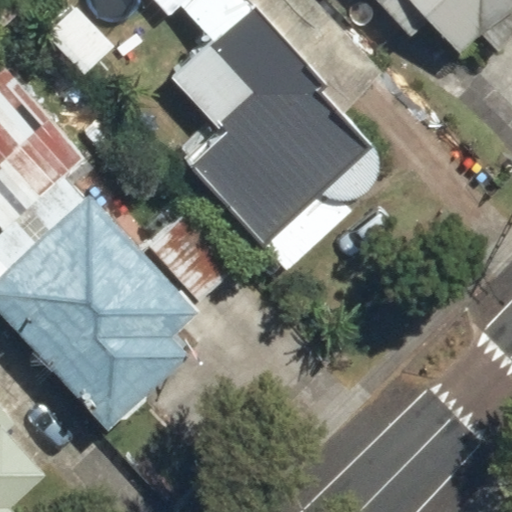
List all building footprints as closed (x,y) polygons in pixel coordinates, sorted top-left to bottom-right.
[(272,273),(338,212),(330,204),(377,160),(331,110),(367,77),(296,0),(136,0),(153,18),(165,7),(192,37),(150,76),(202,133),(165,169),(238,247),(244,242),(272,273)] [(511,0),(364,0),(391,27),(399,19),(435,56),(463,29),(482,48),(511,18),(511,0)] [(64,74),(96,49),(86,37),(103,23),(87,3),(70,16),(61,6),(30,31),(64,74)] [(159,222),(130,248),(59,168),(75,154),(0,69),(0,333),(87,432),(168,360),(149,339),(183,308),(179,304),(208,278),(159,222)] [(232,374),(233,324),(184,323),(183,373),(232,374)] [(0,511),(0,486),(24,464),(0,437),(0,420),(5,416),(0,410),(0,511)]
